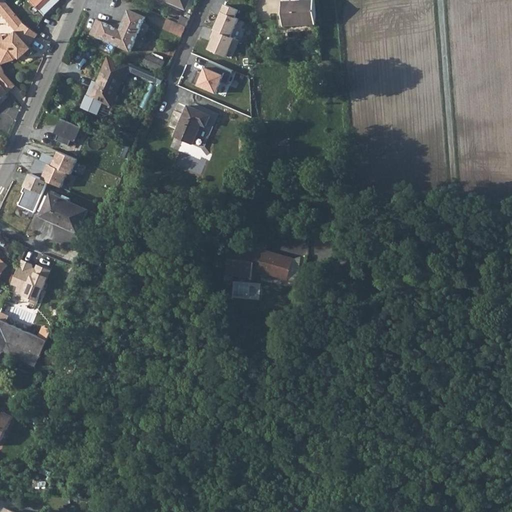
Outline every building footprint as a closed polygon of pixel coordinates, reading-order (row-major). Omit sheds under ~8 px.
[(5,0),(0,0),(0,10),(17,31),(17,30),(23,22),(5,0)] [(30,0),(44,14),(59,0),(30,0)] [(163,0),(186,10),(190,0),(163,0)] [(284,25),(317,23),(315,0),(303,0),(283,1),(284,25)] [(235,59),(242,39),(226,33),(229,25),(237,28),(243,10),(227,4),(209,49),(235,59)] [(113,26),(98,19),(91,34),(131,51),(146,17),(130,9),(124,21),(113,26)] [(187,26),(190,19),(183,16),(180,23),(187,26)] [(164,29),(182,37),(187,26),(180,23),(168,18),(164,29)] [(39,33),(23,22),(17,30),(17,31),(6,41),(0,42),(0,59),(0,61),(2,64),(15,59),(23,52),(25,54),(32,48),(30,45),(39,33)] [(161,71),(166,61),(148,53),(144,63),(161,71)] [(129,66),(109,57),(91,97),(112,106),(129,66)] [(205,58),(195,83),(216,91),(226,66),(205,58)] [(0,74),(0,82),(8,92),(16,85),(5,73),(0,74)] [(0,99),(8,92),(0,82),(0,99)] [(211,115),(188,105),(175,136),(193,144),(200,129),(199,128),(201,124),(207,126),(211,115)] [(65,118),(62,117),(56,132),(59,133),(65,118)] [(83,126),(65,118),(59,133),(56,139),(70,145),(73,136),(78,138),(83,126)] [(42,155),(39,161),(66,173),(69,174),(76,160),(56,151),(53,159),(42,155)] [(66,173),(39,161),(35,160),(33,164),(45,170),(41,179),(48,183),(59,188),(66,173)] [(34,213),(48,183),(41,179),(29,175),(21,192),(23,193),(17,206),(34,213)] [(86,216),(89,209),(52,193),(42,216),(79,232),(86,216)] [(96,220),(99,214),(89,209),(86,216),(96,220)] [(283,257),(264,252),(259,271),(288,280),(294,258),(283,255),(283,257)] [(294,258),(288,280),(298,281),(301,256),(294,258)] [(13,296),(37,303),(50,271),(21,260),(9,285),(16,289),(13,296)] [(253,262),(228,260),(226,275),(251,277),(253,262)] [(0,266),(0,270),(2,272),(8,265),(5,262),(0,266)] [(48,340),(2,320),(0,319),(0,344),(5,347),(3,351),(37,366),(41,355),(43,352),(48,340)] [(70,358),(60,357),(56,383),(73,386),(76,365),(69,364),(70,358)] [(0,444),(14,416),(4,411),(3,415),(0,414),(1,412),(0,411),(0,410),(0,444)] [(114,511),(117,503),(106,500),(101,511),(114,511)]
